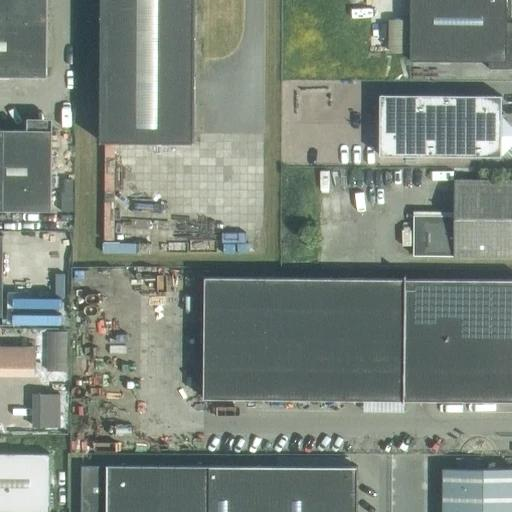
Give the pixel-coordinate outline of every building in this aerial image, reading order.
[(0,0),(0,16),(47,17),(46,0),(0,0)] [(196,0),(101,0),(100,141),(195,142),(196,0)] [(511,68),(511,22),(507,23),(506,0),(410,0),(410,61),(488,61),(488,69),(511,68)] [(47,17),(0,16),(0,77),(46,78),(47,17)] [(380,95),(380,156),(501,157),(501,156),(506,151),(511,156),(511,127),(501,117),(501,96),(380,95)] [(0,210),(50,211),(51,130),(0,129),(0,210)] [(511,179),(454,179),(454,211),(414,211),(413,256),(453,256),(511,256),(511,179)] [(511,401),(511,279),(204,280),(204,401),(511,401)] [(48,330),(48,370),(67,370),(67,330),(48,330)] [(0,375),(35,376),(36,345),(0,344),(0,375)] [(61,426),(61,392),(33,393),(33,426),(61,426)] [(0,511),(49,511),(50,511),(51,511),(51,453),(0,452),(0,511)] [(104,467),(80,467),(80,511),(354,511),(354,462),(104,465),(104,467)] [(511,511),(511,467),(443,468),(443,511),(511,511)]
